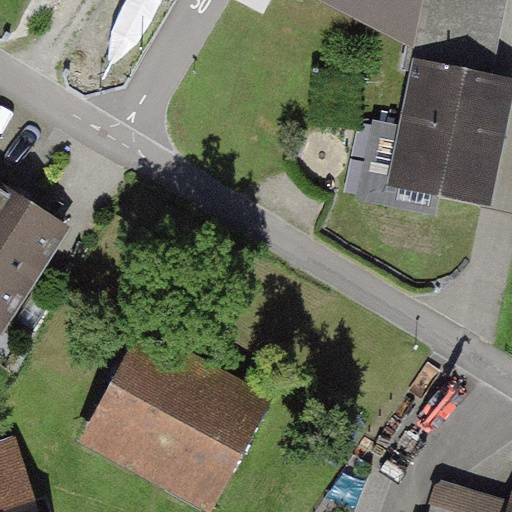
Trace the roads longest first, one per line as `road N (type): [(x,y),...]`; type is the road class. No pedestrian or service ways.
road 1 (residential): [(123,150),(511,382)]
road 2 (residential): [(210,0),(123,150)]
road 3 (residential): [(0,75),(123,150)]
